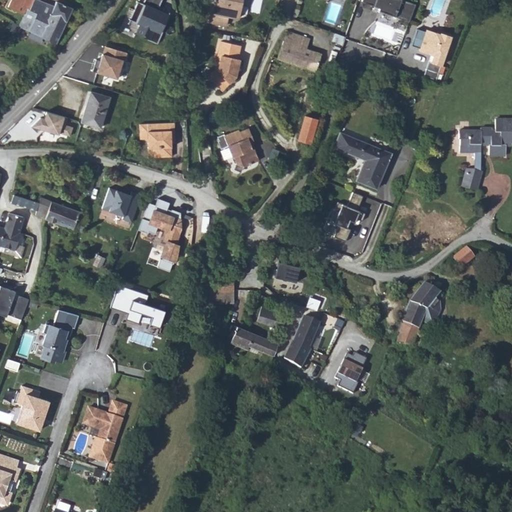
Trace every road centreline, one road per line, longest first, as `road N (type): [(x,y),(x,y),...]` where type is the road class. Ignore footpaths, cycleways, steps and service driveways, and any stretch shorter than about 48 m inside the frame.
road 1 (unclassified): [(0,152),(117,164),(201,195),(257,233),(377,278),(413,275),(470,238),(511,250)]
road 2 (tertiary): [(109,0),(0,124)]
road 3 (unclassified): [(33,511),(73,388),(94,368)]
